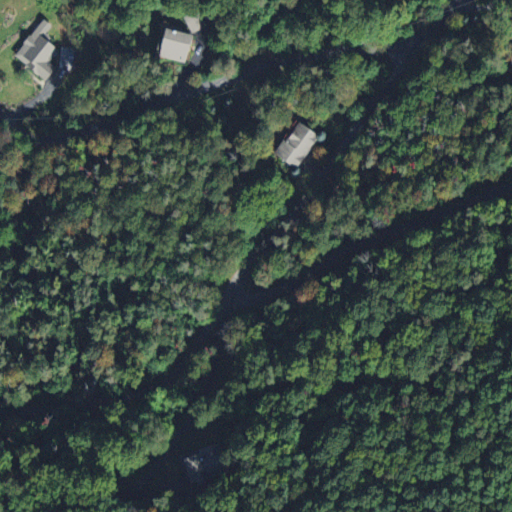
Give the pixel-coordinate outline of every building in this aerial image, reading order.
[(181,16),(190,33),(206,25),(197,8),(181,16)] [(45,79),(53,65),(47,62),(57,46),(42,36),(49,24),(38,17),(11,58),(45,79)] [(189,32),(159,27),(154,56),(183,61),(189,32)] [(317,135),(295,120),(273,154),(294,168),(317,135)] [(187,483),(224,471),(214,442),(178,454),(187,483)]
